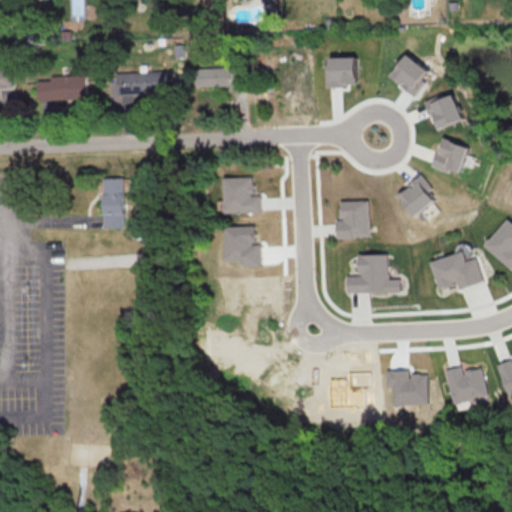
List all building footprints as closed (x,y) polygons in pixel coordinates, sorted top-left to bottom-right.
[(393,75),(417,96),(428,82),(424,78),(431,70),(411,54),(393,75)] [(327,68),(328,86),(360,85),(359,56),(332,57),(333,67),(327,68)] [(230,90),(248,90),(247,66),(198,68),(199,86),(229,85),(230,90)] [(0,88),(14,88),(13,69),(0,69),(0,88)] [(115,72),(115,94),(166,93),(165,71),(115,72)] [(39,80),(39,99),(86,98),(86,74),(51,75),(51,79),(39,80)] [(467,118),(456,91),(428,101),(439,129),(467,118)] [(472,147),(445,136),(434,166),(451,172),(452,168),(463,171),(472,147)] [(400,191),(414,216),(438,201),(432,191),(434,189),(425,175),(400,191)] [(261,195),(254,195),(253,176),(225,177),(225,212),(261,212),(261,195)] [(125,227),(124,177),(103,177),(104,228),(125,227)] [(336,219),(336,237),(370,236),(370,200),(341,200),(342,219),(336,219)] [(511,221),(509,220),(489,245),(500,254),(511,263),(511,221)] [(461,288),(487,280),(479,257),(469,260),(466,250),(432,261),(441,289),(460,283),(461,288)] [(347,292),(390,291),(389,253),(359,254),(359,275),(346,275),(347,292)] [(489,395),(482,364),(447,372),(454,403),(489,395)]
